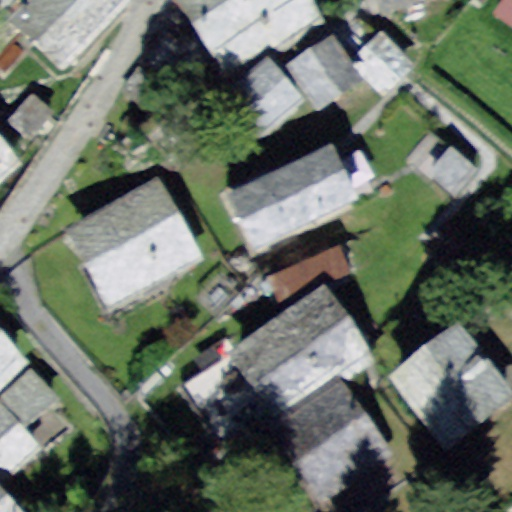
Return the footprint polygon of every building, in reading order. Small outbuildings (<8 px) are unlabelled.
[(0,0),(0,10),(12,0),(0,0)] [(25,0),(9,17),(62,68),(128,0),(25,0)] [(169,0),(219,80),(322,17),(311,0),(169,0)] [(377,0),(380,12),(427,0),(377,0)] [(511,0),(501,0),(494,9),(511,23),(511,0)] [(381,30),(356,53),(390,89),(415,66),(381,30)] [(334,32),(287,61),(316,107),(362,78),(334,32)] [(267,56),(223,91),(258,135),(302,100),(267,56)] [(170,65),(133,93),(154,142),(196,117),(170,65)] [(32,93),(7,122),(30,142),(54,111),(32,93)] [(0,181),(21,161),(0,136),(0,181)] [(357,196),(331,142),(224,192),(250,246),(357,196)] [(451,146),(429,174),(458,196),(480,168),(451,146)] [(200,257),(157,180),(67,229),(110,307),(200,257)] [(373,352),(327,285),(180,386),(212,432),(252,405),(324,510),(393,463),(334,379),(373,352)] [(511,398),(457,325),(389,376),(444,450),(511,398)] [(0,385),(25,362),(0,335),(0,385)] [(54,398),(31,372),(0,399),(0,511),(25,511),(1,485),(42,450),(21,427),(54,398)]
